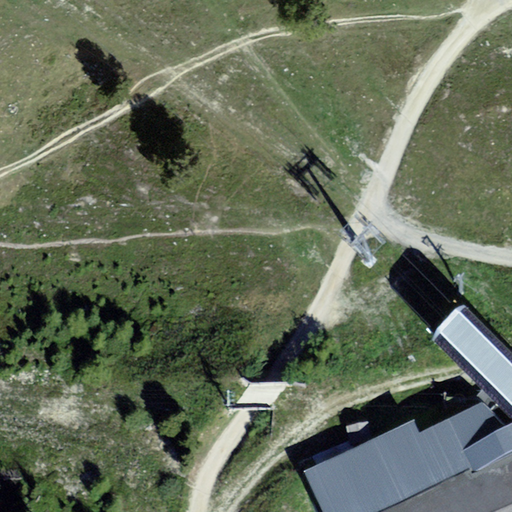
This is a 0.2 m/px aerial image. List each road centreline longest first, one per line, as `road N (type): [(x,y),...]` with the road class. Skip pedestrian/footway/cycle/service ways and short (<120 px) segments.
road 1 (track): [(485,8),(433,79),(319,322),(204,482),(200,511)]
road 2 (track): [(461,369),(308,420),(225,511)]
road 3 (track): [(511,259),(441,256),(386,220),(377,196)]
